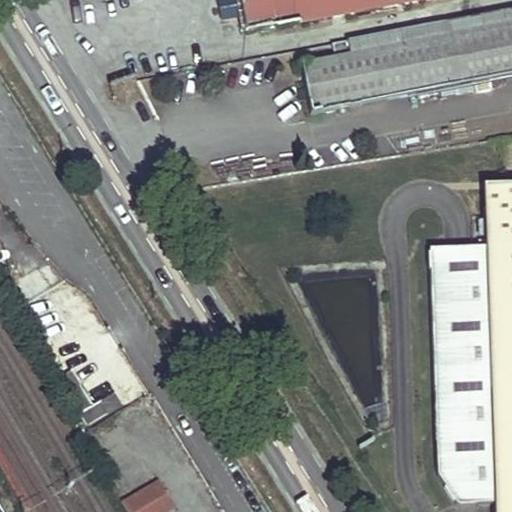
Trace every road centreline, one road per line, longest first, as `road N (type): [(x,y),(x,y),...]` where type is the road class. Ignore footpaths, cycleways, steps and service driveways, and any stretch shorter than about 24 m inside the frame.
road 1 (primary): [(5,0),(325,511)]
road 2 (unknown): [(101,153),(230,111),(328,127),(511,97)]
